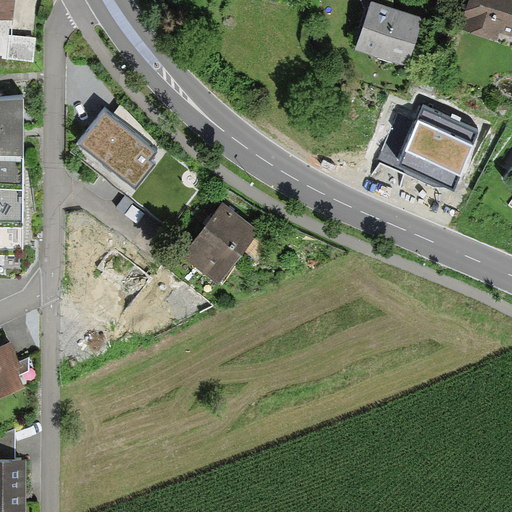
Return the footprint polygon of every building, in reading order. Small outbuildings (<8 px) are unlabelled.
[(0,0),(0,12),(11,14),(15,14),(15,0),(0,0)] [(511,0),(490,0),(484,24),(511,31),(511,0)] [(357,49),(408,66),(423,20),(372,4),(357,49)] [(11,14),(0,12),(0,51),(3,52),(3,57),(35,59),(37,33),(10,31),(11,14)] [(0,263),(22,264),(25,96),(0,97),(0,263)] [(190,180),(191,169),(122,104),(113,115),(105,110),(72,151),(172,226),(200,189),(190,180)] [(456,119),(424,105),(400,161),(455,185),(479,129),(456,119)] [(184,257),(221,284),(261,230),(224,203),(184,257)] [(86,306),(124,340),(182,310),(84,233),(85,256),(85,275),(86,294),(86,306)] [(0,394),(26,383),(17,365),(22,363),(12,339),(0,344),(0,394)] [(0,505),(25,505),(24,454),(0,454),(0,505)]
